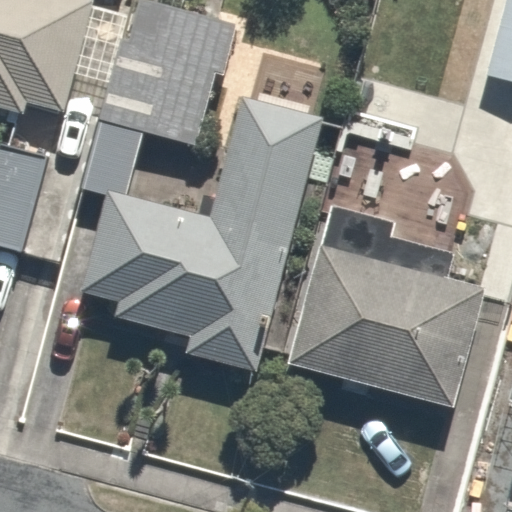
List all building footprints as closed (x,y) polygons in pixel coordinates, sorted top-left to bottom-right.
[(121,16),(68,0),(0,0),(0,116),(49,131),(64,82),(97,92),(121,16)] [(511,87),(511,0),(493,0),(469,74),(511,87)] [(121,16),(97,92),(68,189),(92,196),(118,204),(140,130),(196,147),(227,48),(121,16)] [(195,228),(118,204),(92,196),(63,290),(104,302),(97,325),(174,348),(169,363),(233,383),(313,119),(235,95),(195,228)] [(511,101),(491,95),(455,219),(511,235),(511,101)] [(0,249),(20,255),(50,153),(0,138),(0,249)] [(383,225),(322,208),(276,372),(441,419),(475,301),(438,291),(447,261),(378,242),(383,225)]
